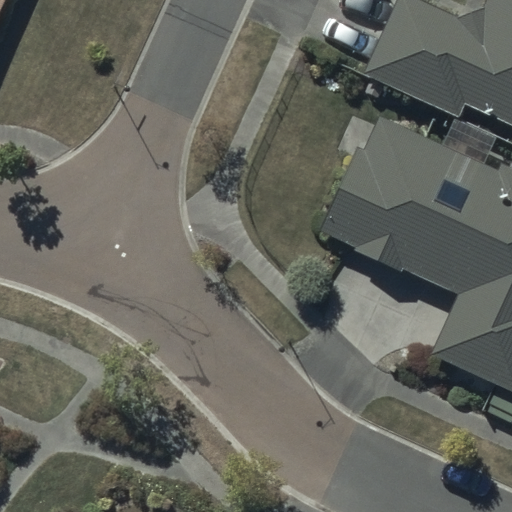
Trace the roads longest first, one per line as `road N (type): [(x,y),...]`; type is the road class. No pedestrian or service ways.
road 1 (residential): [(99,241),(161,285),(289,431),(443,511)]
road 2 (residential): [(99,241),(210,0)]
